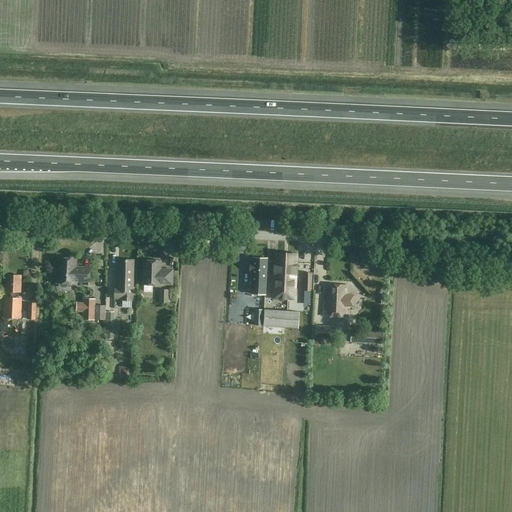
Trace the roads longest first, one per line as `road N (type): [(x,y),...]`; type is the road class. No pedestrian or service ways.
road 1 (unclassified): [(511,266),(359,241),(0,223)]
road 2 (motorway): [(511,119),(0,96)]
road 3 (motorway): [(0,162),(511,184)]
